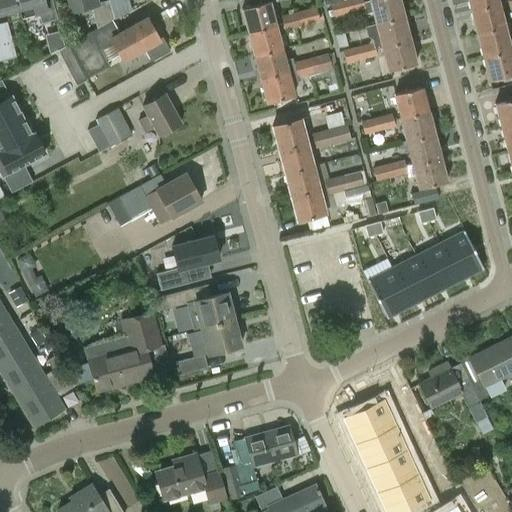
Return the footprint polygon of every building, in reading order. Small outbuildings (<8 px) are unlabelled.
[(0,0),(0,15),(19,10),(16,0),(0,0)] [(16,0),(19,10),(22,19),(39,14),(41,23),(56,19),(51,0),(16,0)] [(97,27),(113,18),(108,0),(98,3),(97,0),(61,0),(65,14),(91,7),(97,27)] [(108,0),(109,0),(108,0),(113,18),(130,9),(127,0),(108,0)] [(345,0),(344,0),(330,4),(333,16),(348,12),(345,0)] [(361,0),(345,0),(348,12),(363,9),(361,0)] [(372,12),(375,24),(404,17),(399,0),(372,0),(369,1),(369,2),(363,3),(366,14),(372,12)] [(467,0),(470,10),(499,3),(498,0),(467,0)] [(241,9),(248,35),(276,27),(269,1),(241,9)] [(470,10),(476,34),(505,26),(499,3),(470,10)] [(316,7),(298,11),(302,26),(319,21),(316,7)] [(284,30),(302,26),(298,11),(281,16),(284,30)] [(372,39),(373,43),(375,49),(381,47),(409,40),(404,17),(375,24),(364,26),(367,36),(372,39)] [(113,21),(92,32),(101,49),(110,44),(116,56),(121,64),(142,52),(149,64),(168,54),(160,39),(156,40),(145,20),(121,34),(113,21)] [(6,22),(0,23),(0,60),(16,56),(6,22)] [(476,34),(482,57),(511,49),(505,26),(476,34)] [(276,27),(248,35),(254,59),(283,51),(276,27)] [(344,33),(335,35),(338,48),(347,45),(344,33)] [(415,63),(409,40),(381,47),(387,71),(415,63)] [(373,43),(358,46),(361,59),(376,55),(375,49),(373,43)] [(358,46),(342,50),(346,63),(361,59),(358,46)] [(511,49),(511,50),(511,49),(482,57),(488,80),(511,74),(511,49)] [(283,51),(254,59),(260,81),(289,74),(288,72),(295,70),(293,62),(292,58),(285,60),(283,51)] [(327,53),(310,58),(314,72),(331,68),(327,53)] [(293,62),(295,70),(297,77),(314,72),(310,58),(293,62)] [(294,95),(289,74),(260,81),(266,103),(294,95)] [(0,171),(2,176),(44,153),(33,133),(31,134),(11,96),(10,96),(4,85),(0,86),(0,171)] [(393,95),(399,121),(428,113),(422,88),(393,95)] [(141,106),(147,115),(138,120),(144,132),(153,127),(158,135),(181,123),(164,93),(141,106)] [(511,99),(494,104),(500,128),(511,125),(511,99)] [(117,108),(95,120),(97,124),(109,146),(131,134),(117,108)] [(391,113),(376,117),(379,130),(394,126),(391,113)] [(428,113),(399,121),(405,141),(433,134),(428,113)] [(364,134),(379,130),(376,117),(361,121),(364,134)] [(272,126),(278,150),(307,142),(300,118),(272,126)] [(97,124),(87,130),(98,152),(109,146),(97,124)] [(329,130),(333,143),(350,139),(346,125),(343,126),(329,130)] [(511,125),(500,128),(506,151),(511,149),(511,125)] [(315,148),(333,143),(329,130),(312,134),(315,148)] [(433,134),(405,141),(411,165),(439,157),(433,134)] [(307,142),(278,150),(284,173),(313,166),(307,142)] [(411,165),(404,166),(406,173),(407,176),(413,175),(417,188),(445,181),(439,157),(411,165)] [(403,160),(388,164),(391,177),(406,173),(404,166),(403,160)] [(313,166),(284,173),(290,197),(319,189),(319,188),(325,187),(324,180),(328,179),(324,165),(321,164),(313,166)] [(376,181),(391,177),(388,164),(373,168),(376,181)] [(153,165),(146,169),(150,176),(157,172),(153,165)] [(358,171),(341,176),(344,189),(343,189),(345,198),(361,194),(366,216),(376,214),(371,192),(368,193),(366,183),(361,184),(358,171)] [(21,175),(1,186),(6,196),(26,186),(21,175)] [(119,226),(149,209),(158,226),(199,204),(184,176),(166,185),(160,175),(107,204),(119,226)] [(324,180),(325,187),(327,193),(343,189),(344,189),(341,176),(328,179),(324,180)] [(434,188),(412,194),(414,204),(437,198),(434,188)] [(290,197),(297,221),(325,213),(319,189),(290,197)] [(433,207),(425,209),(428,221),(436,219),(433,207)] [(420,223),(428,221),(425,209),(417,211),(420,223)] [(380,221),(372,223),(375,235),(383,233),(380,221)] [(367,237),(375,235),(372,223),(364,225),(367,237)] [(463,230),(439,242),(459,281),(483,268),(463,230)] [(189,282),(185,267),(218,258),(212,235),(171,246),(177,267),(156,273),(160,290),(189,282)] [(439,242),(415,255),(435,293),(459,281),(439,242)] [(28,254),(15,260),(34,298),(47,291),(40,276),(35,278),(31,269),(35,267),(28,254)] [(415,255),(391,267),(410,305),(435,293),(415,255)] [(386,318),(410,305),(391,267),(367,279),(386,318)] [(186,303),(193,329),(200,327),(201,331),(235,322),(227,291),(211,296),(208,284),(153,298),(156,311),(186,303)] [(27,300),(19,287),(8,293),(16,307),(27,300)] [(0,334),(14,326),(0,302),(0,334)] [(126,336),(85,347),(96,390),(152,374),(143,341),(157,337),(150,312),(121,320),(126,336)] [(235,322),(201,331),(207,354),(241,345),(235,322)] [(0,334),(0,371),(31,353),(14,326),(0,334)] [(46,339),(39,328),(29,334),(36,345),(46,339)] [(475,372),(466,376),(477,400),(487,396),(483,388),(485,387),(490,395),(504,388),(500,380),(511,373),(511,340),(510,337),(468,358),(475,372)] [(0,371),(0,372),(16,399),(47,381),(44,376),(31,353),(0,371)] [(206,367),(203,355),(175,362),(178,374),(206,367)] [(58,364),(53,356),(47,360),(52,368),(58,364)] [(419,383),(430,408),(461,392),(476,421),(486,416),(477,400),(466,376),(459,363),(419,383)] [(59,367),(44,376),(47,381),(16,399),(33,427),(64,409),(55,394),(58,392),(59,393),(72,385),(59,367)] [(382,400),(343,418),(355,443),(394,425),(382,400)] [(409,405),(402,408),(407,419),(414,415),(409,405)] [(245,437),(245,438),(253,466),(296,455),(288,425),(245,437)] [(394,425),(355,443),(366,468),(405,450),(394,425)] [(420,429),(413,433),(418,444),(425,440),(420,429)] [(245,438),(232,441),(240,470),(253,466),(245,438)] [(425,440),(418,444),(423,454),(430,451),(425,440)] [(405,450),(366,468),(377,492),(416,474),(405,450)] [(226,498),(219,474),(201,479),(194,456),(179,461),(180,466),(155,473),(163,501),(204,490),(208,503),(226,498)] [(230,498),(239,496),(232,466),(222,468),(230,498)] [(416,474),(377,492),(385,511),(399,511),(427,499),(416,474)] [(77,497),(57,509),(58,511),(122,511),(108,489),(98,495),(91,484),(75,494),(77,497)] [(261,511),(326,511),(314,484),(281,499),(276,487),(255,496),(262,511),(261,511)] [(494,484),(488,488),(494,499),(501,495),(494,484)] [(455,490),(444,494),(447,502),(458,497),(455,490)] [(460,511),(454,501),(436,511),(460,511)]
